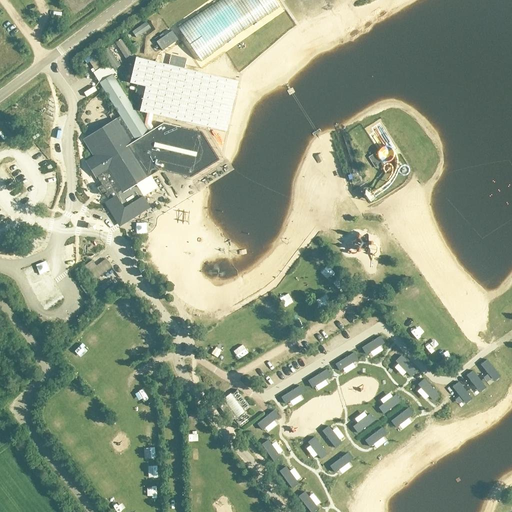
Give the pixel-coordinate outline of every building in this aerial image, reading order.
[(273,0),(217,0),(177,28),(201,63),(279,8),(273,0)] [(304,0),(301,2),(309,15),(314,12),(307,0),(304,0)] [(282,12),(292,29),(297,26),(288,9),(282,12)] [(272,17),(268,19),(279,45),(288,42),(284,34),(280,36),(272,17)] [(314,28),(321,25),(318,19),(311,22),(314,28)] [(161,39),(156,43),(162,52),(177,41),(171,32),(164,37),(162,35),(159,37),(161,39)] [(121,39),(114,43),(126,61),(133,57),(121,39)] [(181,42),(178,45),(190,61),(193,59),(181,42)] [(107,47),(101,52),(112,69),(119,65),(107,47)] [(183,69),(186,60),(170,56),(168,66),(183,69)] [(135,58),(129,84),(145,88),(139,112),(146,114),(144,126),(148,133),(154,130),(150,125),(153,116),(226,133),(237,82),(135,58)] [(118,123),(84,144),(94,159),(86,163),(85,164),(95,179),(96,178),(101,186),(96,189),(101,197),(106,194),(111,202),(109,203),(121,223),(132,216),(133,218),(147,209),(146,208),(148,206),(142,197),(135,186),(151,176),(159,171),(171,174),(191,178),(203,171),(205,170),(218,161),(209,145),(201,133),(200,133),(163,124),(157,127),(154,130),(148,133),(148,134),(132,109),(111,76),(98,84),(101,88),(102,90),(115,111),(120,118),(116,120),(118,123)] [(374,155),(368,159),(375,170),(381,166),(374,155)] [(325,216),(333,210),(326,202),(319,208),(325,216)] [(174,238),(187,255),(207,239),(194,222),(174,238)] [(92,261),(83,267),(94,281),(110,269),(104,260),(102,262),(96,266),(92,261)] [(354,273),(365,269),(361,260),(350,264),(354,273)] [(327,261),(320,267),(328,276),(335,269),(327,261)] [(413,291),(422,288),(418,277),(409,281),(413,291)] [(344,280),(338,286),(342,291),(348,286),(344,280)] [(83,285),(77,286),(81,296),(86,294),(83,285)] [(295,289),(283,296),(286,302),(298,295),(295,289)] [(322,292),(319,294),(325,303),(329,300),(322,292)] [(272,297),(261,305),(266,312),(278,304),(272,297)] [(405,304),(394,314),(401,321),(411,311),(405,304)] [(368,315),(373,323),(383,318),(379,309),(368,315)] [(507,322),(511,317),(511,311),(510,310),(503,317),(507,322)] [(291,314),(295,322),(301,319),(297,311),(291,314)] [(415,333),(424,327),(418,318),(409,324),(415,333)] [(98,324),(101,329),(109,324),(106,319),(98,324)] [(348,330),(352,339),(362,334),(358,325),(348,330)] [(149,327),(141,332),(148,346),(157,341),(149,327)] [(459,350),(467,344),(458,332),(451,337),(459,350)] [(427,347),(435,341),(429,333),(421,339),(427,347)] [(331,337),(335,347),(344,344),(340,334),(331,337)] [(384,339),(389,344),(395,340),(390,334),(384,339)] [(354,339),(356,344),(364,340),(361,335),(354,339)] [(130,354),(138,350),(134,341),(126,345),(130,354)] [(313,349),(317,355),(326,349),(322,343),(313,349)] [(392,351),(401,363),(411,355),(403,344),(392,351)] [(444,361),(453,355),(450,350),(440,355),(444,361)] [(305,355),(295,360),(302,371),(311,366),(305,355)] [(96,372),(88,376),(92,384),(101,380),(96,372)] [(425,381),(430,390),(439,384),(433,375),(425,381)] [(267,393),(274,386),(264,377),(257,384),(267,393)] [(72,392),(81,390),(79,380),(70,382),(72,392)] [(387,406),(395,403),(391,389),(382,391),(387,406)] [(250,408),(237,391),(231,395),(231,397),(224,402),(223,401),(217,405),(230,423),(234,420),(238,426),(248,419),(243,413),(250,408)] [(82,410),(94,402),(89,394),(77,402),(82,410)] [(376,419),(384,412),(373,399),(365,406),(376,419)] [(151,400),(145,402),(148,413),(154,412),(151,400)] [(398,426),(405,420),(397,409),(389,415),(398,426)] [(89,418),(95,427),(107,419),(101,410),(89,418)] [(355,424),(359,431),(368,425),(364,419),(355,424)] [(382,437),(389,432),(381,421),(374,427),(382,437)] [(267,429),(258,436),(263,443),(272,437),(267,429)] [(357,439),(363,448),(372,442),(365,433),(357,439)] [(351,443),(345,450),(353,458),(359,452),(351,443)] [(275,448),(270,450),(275,459),(280,456),(275,448)] [(330,459),(339,473),(346,468),(337,455),(330,459)] [(285,478),(290,476),(285,468),(281,471),(285,478)] [(297,477),(289,483),(294,491),(303,486),(297,477)] [(311,511),(319,507),(313,496),(305,502),(311,511)]
